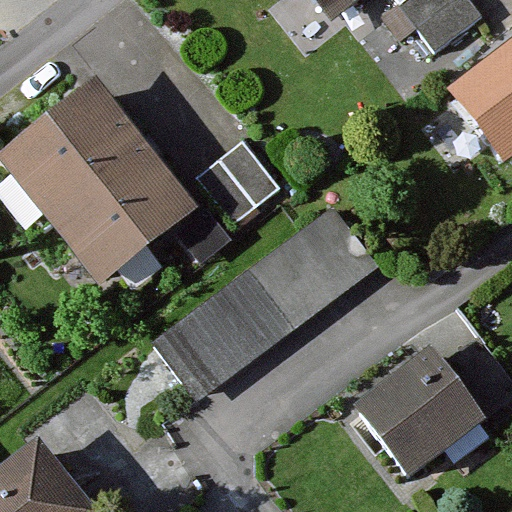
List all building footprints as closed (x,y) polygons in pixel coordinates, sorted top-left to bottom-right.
[(303,0),(333,33),(370,0),(303,0)] [(502,184),(511,175),(511,49),(440,110),(502,184)] [(0,173),(0,179),(104,302),(203,219),(95,93),(0,173)] [(200,188),(238,232),(281,196),(243,152),(200,188)] [(148,354),(194,414),(381,273),(335,213),(148,354)] [(402,491),(481,433),(428,361),(349,418),(402,491)] [(0,511),(88,511),(45,455),(0,488),(0,511)]
